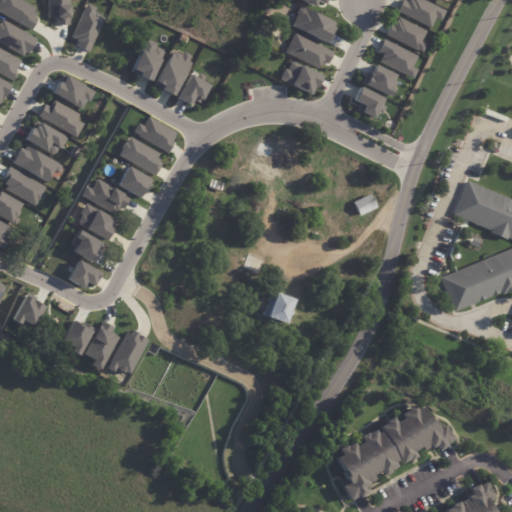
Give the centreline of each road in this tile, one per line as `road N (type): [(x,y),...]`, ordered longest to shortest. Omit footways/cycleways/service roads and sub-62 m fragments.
road 1 (residential): [(202,138),(119,280),(92,303),(0,260),(40,75),(51,65),(138,96),(202,138),(274,111),(325,118)]
road 2 (tertiary): [(496,0),(414,155),(363,338),(247,511)]
road 3 (residential): [(414,155),(325,118),(409,172)]
road 4 (residential): [(325,118),(359,44),(361,1)]
